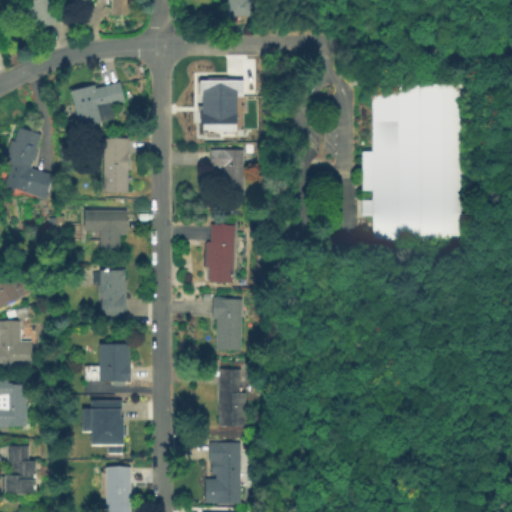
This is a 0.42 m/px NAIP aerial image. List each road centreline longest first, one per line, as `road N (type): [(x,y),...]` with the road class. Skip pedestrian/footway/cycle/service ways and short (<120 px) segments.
road 1 (residential): [(157,44),(157,511)]
road 2 (residential): [(267,43),(84,49),(0,84)]
